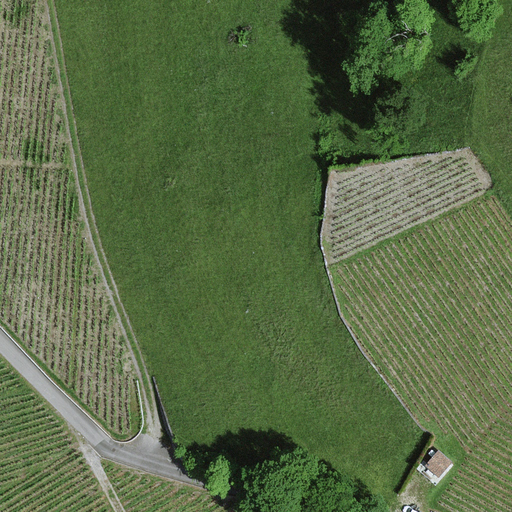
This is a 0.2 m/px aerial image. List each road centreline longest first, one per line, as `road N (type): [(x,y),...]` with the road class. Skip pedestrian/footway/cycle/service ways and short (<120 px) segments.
road 1 (track): [(149,462),(153,418),(88,210),(49,0)]
road 2 (unclassified): [(321,511),(113,448),(0,339)]
